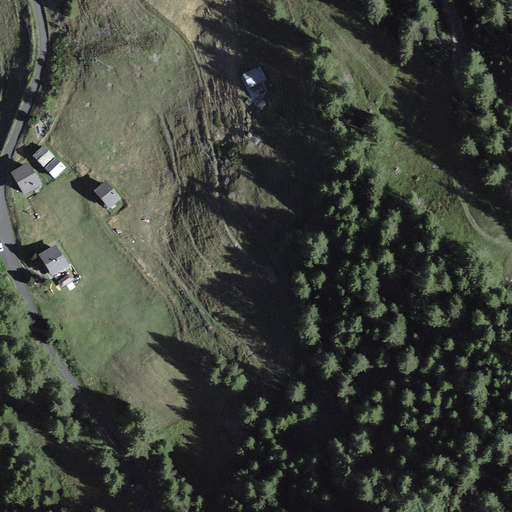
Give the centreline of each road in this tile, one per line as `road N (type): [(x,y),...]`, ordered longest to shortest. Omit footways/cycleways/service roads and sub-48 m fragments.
road 1 (unclassified): [(0,215),(16,287),(45,352),(128,470),(147,511)]
road 2 (track): [(511,179),(436,32),(437,0)]
road 3 (unclassified): [(36,0),(46,58),(0,186)]
